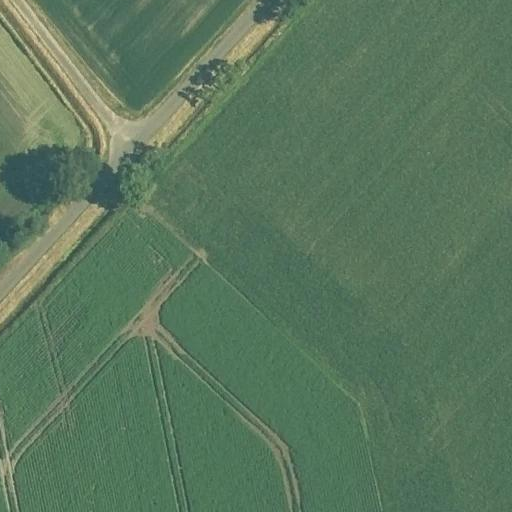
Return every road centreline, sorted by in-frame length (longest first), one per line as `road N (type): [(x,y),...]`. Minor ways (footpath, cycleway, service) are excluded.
road 1 (unclassified): [(132,149),(268,0)]
road 2 (unclassified): [(0,294),(132,149)]
road 3 (unclassified): [(18,0),(132,149)]
